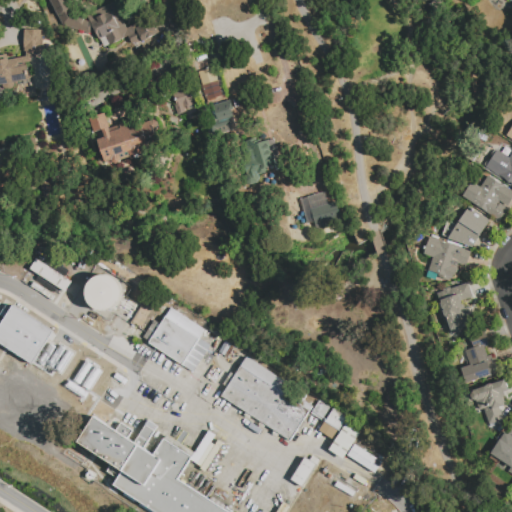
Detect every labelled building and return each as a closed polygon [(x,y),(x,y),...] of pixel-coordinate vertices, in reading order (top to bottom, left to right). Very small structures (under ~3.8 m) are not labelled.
[(133,44),(131,45),(127,38),(110,47),(106,37),(99,41),(94,32),(88,35),(62,29),(48,0),(59,0),(69,19),(81,23),(85,22),(88,24),(90,23),(87,17),(93,14),(113,4),(127,30),(149,19),(156,32),(133,44)] [(0,55),(6,54),(7,59),(8,59),(9,60),(26,57),(26,52),(24,52),(25,48),(23,48),(24,30),(41,30),(41,38),(43,38),(42,52),(32,53),(32,62),(25,63),(25,66),(27,66),(29,80),(14,83),(14,85),(13,87),(12,89),(10,90),(7,91),(4,90),(3,89),(2,88),(1,86),(0,86),(0,55)] [(193,57),(209,53),(211,61),(196,65),(193,57)] [(199,70),(208,68),(212,83),(204,85),(199,70)] [(207,100),(202,85),(204,85),(212,83),(218,81),(222,96),(207,100)] [(187,114),(179,117),(176,108),(178,108),(174,97),(189,91),(195,107),(185,111),(187,114)] [(214,107),(230,102),(238,129),(239,130),(225,134),(226,139),(216,142),(215,137),(210,138),(207,128),(212,126),(211,123),(218,121),(214,107)] [(91,121),(106,116),(111,131),(120,128),(120,126),(139,120),(142,127),(154,123),(158,125),(159,128),(158,132),(155,134),(158,145),(149,148),(150,151),(143,153),(145,157),(132,162),(130,154),(120,157),(122,162),(120,165),(117,166),(113,165),(112,163),(106,165),(98,142),(106,140),(104,132),(95,135),(91,121)] [(251,145),(274,139),(281,164),(266,168),(267,172),(258,175),(259,179),(257,182),(254,184),(250,184),(247,183),(246,181),(245,179),(245,176),(247,173),(249,172),(252,171),(249,159),(254,158),(251,145)] [(511,158),(511,186),(492,173),(502,156),(510,161),(511,158)] [(511,194),(511,203),(509,209),(501,203),(498,207),(499,208),(501,207),(508,211),(501,223),(464,199),(473,185),(482,191),(489,179),(511,194)] [(299,199),(324,192),(327,204),(335,202),(342,223),(321,229),(320,228),(315,229),(313,222),(306,224),(299,199)] [(473,250),(449,241),(450,240),(444,237),(448,224),(458,227),(470,210),(491,223),(473,250)] [(472,255),(467,269),(459,266),(454,282),(426,272),(431,259),(424,257),(430,240),(472,255)] [(30,269),(36,259),(71,282),(65,292),(30,269)] [(111,309),(117,305),(120,299),(121,292),(120,285),(120,281),(115,279),(109,276),(102,275),(95,277),(89,281),(86,287),(85,294),(87,301),(91,307),(97,310),(104,311),(111,309)] [(460,321),(462,328),(451,332),(450,329),(447,330),(434,295),(434,294),(435,293),(436,292),(450,287),(451,290),(469,284),(474,298),(463,301),(466,309),(470,308),(472,316),(460,321)] [(172,312),(206,333),(203,337),(200,341),(212,349),(195,375),(150,346),(151,344),(145,340),(146,338),(155,323),(161,327),(167,319),(151,310),(157,300),(173,311),(172,312)] [(485,332),(490,348),(485,350),(488,359),(491,358),(493,365),(496,364),(499,376),(467,387),(462,371),(471,368),(466,353),(474,351),(470,337),(485,332)] [(225,358),(220,355),(226,344),(232,347),(225,358)] [(251,417),(230,403),(225,411),(218,407),(229,390),(225,387),(232,376),(236,378),(248,360),(250,361),(306,397),(300,406),(311,413),(305,422),(308,425),(300,437),(297,435),(292,443),(251,417)] [(501,381),(505,392),(494,396),(497,406),(501,399),(509,402),(507,408),(511,411),(504,428),(498,425),(496,428),(486,423),(483,413),(476,416),(473,406),(470,407),(468,403),(474,401),(471,391),(501,381)] [(312,416),(320,403),(331,410),(323,423),(312,416)] [(333,441),(321,433),(326,424),(327,424),(334,412),(343,417),(345,419),(346,421),(346,423),(345,425),(343,428),(340,433),(338,432),(333,441)] [(135,445),(118,470),(79,445),(96,420),(135,445)] [(151,511),(115,488),(124,474),(119,471),(150,423),(159,429),(145,452),(155,458),(168,438),(195,456),(178,482),(224,511),(151,511)] [(344,462),(330,453),(348,426),(362,435),(344,462)] [(210,432),(217,436),(211,445),(198,466),(191,462),(210,432)] [(506,434),(511,438),(511,476),(509,475),(511,470),(492,456),(506,434)] [(225,444),(206,475),(201,471),(202,469),(198,466),(211,445),(216,447),(219,442),(222,444),(223,442),(225,444)] [(349,458),(356,447),(383,465),(376,476),(349,458)] [(303,490),(292,483),(306,460),(311,463),(314,459),(320,463),(303,490)]
